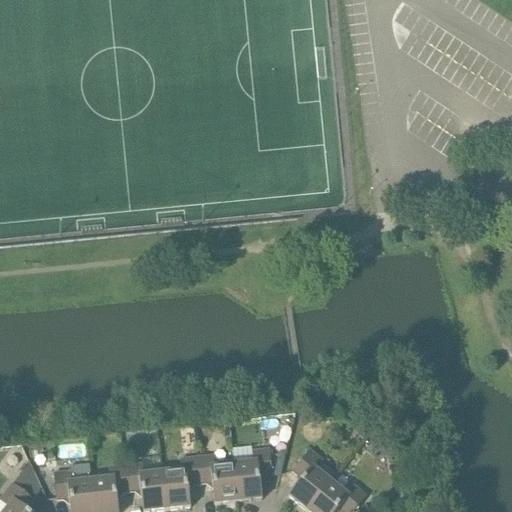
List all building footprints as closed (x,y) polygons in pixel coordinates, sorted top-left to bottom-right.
[(460,174),(465,152),(440,146),(432,144),(423,168),(436,174),(437,169),(460,174)] [(465,152),(460,174),(486,181),(492,159),(465,152)] [(253,464),(234,466),(238,504),(262,501),(259,479),(272,478),(269,451),(252,453),(253,464)] [(305,511),(308,511),(331,483),(316,472),(323,463),(310,452),(293,473),(303,481),(289,498),(305,511)] [(238,504),(234,466),(215,468),(214,457),(197,459),(200,486),(212,484),(215,507),(238,504)] [(162,474),(167,511),(190,509),(188,487),(200,486),(197,459),(180,461),(182,472),(162,474)] [(125,467),(128,494),(141,492),(142,511),(165,511),(167,511),(162,474),(144,476),(142,465),(125,467)] [(118,511),(116,495),(128,494),(125,467),(109,469),(110,480),(91,482),(94,511),(118,511)] [(94,511),(91,482),(72,484),(71,473),(54,475),(56,501),(69,500),(70,511),(94,511)] [(346,495),(331,483),(308,511),(338,511),(340,510),(341,511),(354,511),(366,497),(353,487),(346,495)] [(0,502),(8,509),(5,511),(25,511),(26,511),(33,502),(13,485),(0,501),(0,502)]
